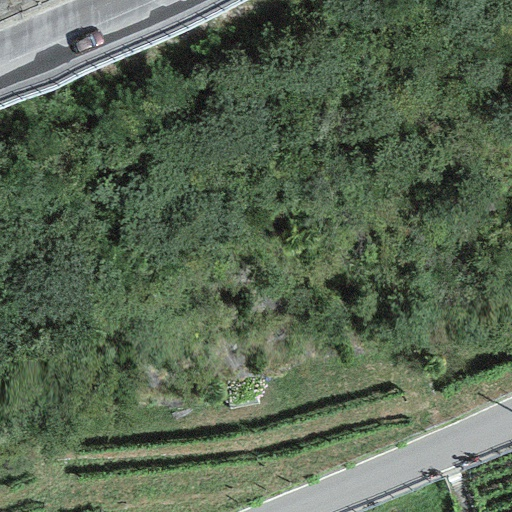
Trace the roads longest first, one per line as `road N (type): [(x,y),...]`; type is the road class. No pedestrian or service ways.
road 1 (residential): [(289,511),(511,420)]
road 2 (secondary): [(154,0),(0,64)]
